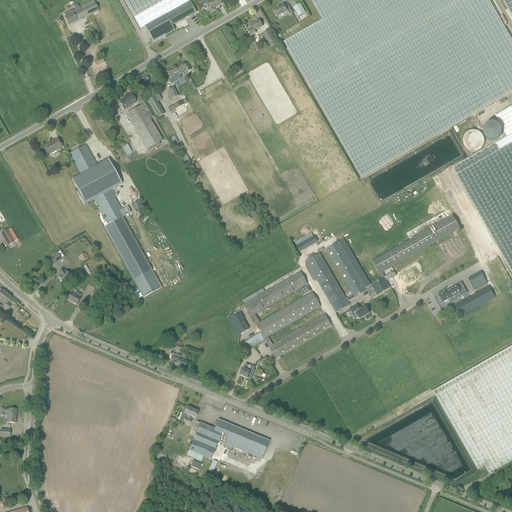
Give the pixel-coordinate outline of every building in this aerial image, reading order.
[(124,0),(133,15),(159,0),(124,0)] [(159,0),(133,15),(141,29),(144,27),(153,43),(166,36),(163,32),(172,27),(172,26),(196,12),(189,0),(159,0)] [(209,0),(210,0),(202,5),(204,9),(206,9),(208,8),(210,13),(214,10),(213,9),(222,4),(219,0),(209,0)] [(311,0),(323,20),(284,42),(362,178),(511,92),(511,41),(488,0),(311,0)] [(511,0),(502,0),(511,17),(511,0)] [(71,11),(64,14),(65,18),(66,21),(68,25),(98,11),(96,6),(94,1),(80,8),(80,7),(79,8),(75,9),(71,11)] [(288,11),(283,4),(279,6),(279,7),(273,10),(277,17),(288,11)] [(305,13),(300,4),(293,8),(298,17),(305,13)] [(255,31),(258,29),(262,26),(259,20),(250,25),(253,28),(249,30),(252,35),(256,33),(255,31)] [(269,29),(265,32),(262,33),(270,47),(277,44),(269,29)] [(91,33),(85,36),(88,41),(94,39),(91,33)] [(187,74),(186,73),(191,70),(187,64),(185,65),(184,63),(181,64),(180,65),(175,68),(174,66),(167,70),(172,80),(176,78),(174,75),(180,72),(181,74),(182,74),(183,76),(185,75),(187,74)] [(168,90),(172,99),(178,96),(174,88),(168,90)] [(120,102),(121,105),(124,109),(136,102),(131,94),(124,98),(125,99),(120,102)] [(162,140),(150,119),(153,117),(148,108),(146,105),(145,106),(140,97),(137,99),(137,100),(137,101),(138,101),(141,106),(127,114),(147,149),(162,140)] [(148,100),(158,118),(164,114),(154,97),(148,100)] [(172,106),(168,108),(170,113),(174,110),(187,103),(185,99),(182,101),(172,106)] [(507,137),(452,168),(511,272),(511,106),(511,107),(495,116),(507,137)] [(487,144),(478,128),(461,137),(470,153),(487,144)] [(176,135),(171,138),(175,146),(177,145),(179,149),(184,147),(182,143),(180,144),(176,135)] [(57,139),(43,147),(48,155),(51,153),(53,156),(58,154),(57,152),(56,150),(60,148),(62,147),(57,139)] [(85,145),(69,154),(81,175),(97,166),(85,145)] [(81,175),(72,180),(78,192),(77,193),(84,205),(94,199),(110,190),(121,184),(118,179),(107,160),(97,166),(81,175)] [(271,183),(256,190),(260,199),(275,193),(271,183)] [(455,187),(442,193),(450,210),(459,205),(458,203),(461,202),(455,187)] [(110,190),(94,199),(108,224),(121,217),(123,216),(130,212),(127,207),(121,210),(110,190)] [(133,203),(131,204),(134,210),(139,218),(142,217),(145,215),(142,209),(144,208),(139,200),(133,203)] [(108,224),(104,227),(143,296),(144,298),(162,288),(123,216),(121,217),(108,224)] [(391,288),(386,281),(394,277),(401,291),(428,276),(427,274),(433,271),(467,252),(469,254),(473,252),(471,249),(468,244),(464,236),(420,261),(419,260),(395,274),(394,271),(390,274),(388,275),(384,277),(382,273),(386,271),(388,270),(460,229),(453,216),(417,236),(413,229),(406,233),(410,240),(376,259),(372,261),(379,275),(382,279),(371,285),(344,239),(327,249),(347,283),(343,285),(348,293),(350,291),(353,295),(350,297),(346,299),(343,292),(320,253),(306,261),(336,313),(350,305),(348,302),(367,291),(372,299),(391,288)] [(1,234),(7,246),(14,242),(7,230),(1,234)] [(314,236),(307,240),(311,246),(317,242),(317,241),(315,238),(314,236)] [(49,260),(50,261),(53,265),(62,259),(57,252),(53,254),(55,256),(49,260)] [(60,275),(58,277),(60,280),(61,282),(62,282),(66,279),(70,276),(66,271),(64,268),(58,273),(60,275)] [(332,326),(325,314),(272,345),(267,337),(320,306),(312,292),(259,323),(254,314),(307,284),(300,272),(244,304),(260,333),(243,343),(248,352),(265,341),(276,359),(332,326)] [(480,272),(468,279),(475,290),(486,284),(487,284),(480,272)] [(439,295),(442,300),(443,302),(449,298),(451,302),(467,293),(461,282),(439,295)] [(488,286),(454,306),(460,317),(495,297),(488,286)] [(96,287),(91,295),(92,296),(90,300),(94,302),(97,298),(97,299),(102,291),(96,287)] [(0,308),(2,309),(3,308),(7,311),(12,306),(14,307),(18,302),(12,297),(3,290),(0,288),(0,308)] [(70,295),(67,299),(74,303),(73,303),(76,305),(78,302),(80,298),(81,295),(76,292),(77,291),(72,288),(70,292),(71,293),(70,295)] [(359,309),(357,305),(350,309),(353,315),(352,315),(355,320),(359,317),(360,318),(363,316),(363,315),(369,312),(365,306),(359,309)] [(249,329),(240,313),(229,320),(238,335),(249,329)] [(175,340),(174,343),(172,349),(179,351),(181,346),(182,343),(175,340)] [(511,346),(433,391),(478,470),(485,466),(489,474),(511,460),(511,346)] [(184,368),(186,364),(186,362),(184,361),(185,358),(174,354),(172,357),(170,362),(173,363),(175,364),(184,368)] [(243,368),(240,375),(250,379),(254,370),(253,370),(254,367),(246,364),(244,369),(243,368)] [(187,407),(184,413),(184,414),(186,415),(184,422),(190,425),(192,420),(190,420),(192,416),(195,418),(198,411),(197,411),(197,410),(195,409),(194,410),(187,407)] [(8,414),(7,423),(15,423),(15,413),(16,413),(16,410),(1,409),(0,415),(4,416),(4,413),(8,414)] [(450,448),(455,449),(433,414),(428,417),(429,419),(425,421),(423,421),(423,424),(429,426),(426,428),(425,431),(430,432),(429,433),(424,436),(426,437),(427,438),(430,439),(432,442),(435,443),(436,446),(441,446),(442,449),(444,447),(444,448),(448,449),(450,448)] [(219,441),(262,459),(269,441),(240,429),(218,420),(215,429),(200,423),(200,424),(196,422),(192,431),(196,432),(189,450),(211,459),(219,441)] [(214,472),(218,462),(213,460),(209,470),(214,472)] [(190,467),(200,470),(202,463),(192,461),(190,467)]
